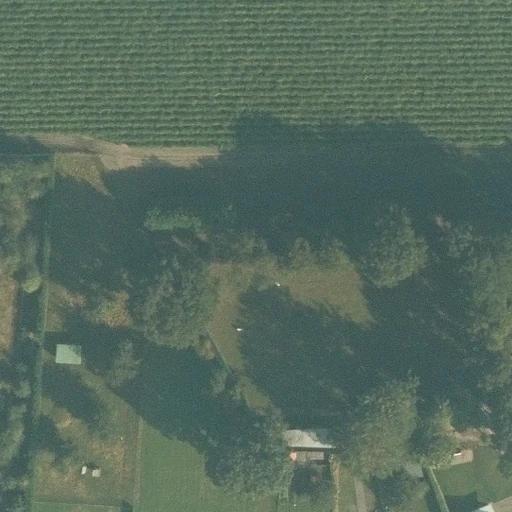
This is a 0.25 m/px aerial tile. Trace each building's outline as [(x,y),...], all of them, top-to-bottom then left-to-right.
[(58,341),(57,360),(83,361),(83,342),(58,341)] [(410,407),(410,433),(433,433),(433,407),(410,407)] [(262,427),(261,443),(283,444),(283,427),(262,427)] [(434,467),(463,460),(460,448),(432,455),(434,467)] [(323,450),(282,451),(281,467),(295,467),(295,457),(323,457),(323,450)] [(399,478),(423,473),(418,455),(395,460),(399,478)]
